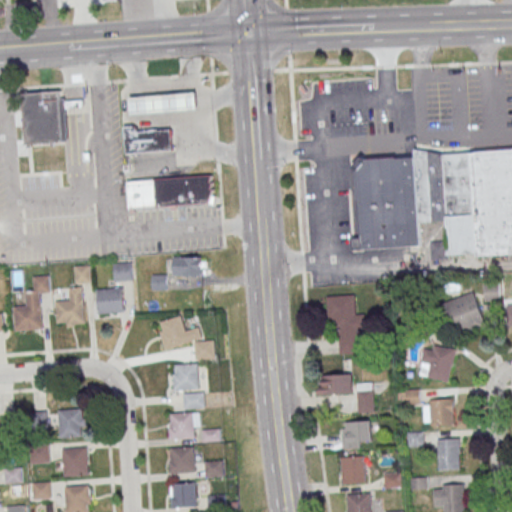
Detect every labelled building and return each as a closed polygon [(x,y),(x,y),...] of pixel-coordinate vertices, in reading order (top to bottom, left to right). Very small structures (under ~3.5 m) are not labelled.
[(22,94),(59,91),(60,99),(65,99),(66,102),(83,101),(84,107),(66,109),(68,140),(26,143),(22,94)] [(197,110),(133,115),(131,98),(196,93),(197,110)] [(126,153),(124,127),(133,126),(137,132),(170,130),(172,151),(126,153)] [(417,156),(416,149),(445,154),(511,149),(511,254),(432,260),(431,242),(450,240),(449,220),(421,222),(417,156)] [(421,222),(423,246),(363,250),(358,171),(354,168),(364,156),(367,159),(417,156),(421,222)] [(128,209),(213,206),(211,176),(127,179),(128,209)] [(202,257),(173,257),(173,276),(202,276),(202,257)] [(113,265),(131,264),(132,281),(114,282),(113,265)] [(74,268),(90,266),(91,283),(75,284),(74,268)] [(13,308),(15,333),(43,331),(40,294),(50,293),(49,276),(33,278),(34,293),(25,293),(26,306),(13,308)] [(69,289),(82,288),(84,324),(75,325),(75,328),(67,329),(66,323),(57,324),(55,302),(70,301),(69,289)] [(96,291),(122,289),(124,313),(98,316),(96,291)] [(444,302),(454,334),(485,324),(475,292),(444,302)] [(332,296),(334,354),(360,353),(358,294),(332,296)] [(160,323),(181,317),(186,332),(199,328),(203,339),(165,351),(159,333),(163,332),(160,323)] [(195,343),(213,342),(214,359),(196,360),(195,343)] [(455,349),(424,345),(420,376),(450,381),(455,349)] [(173,364),(173,389),(199,389),(199,364),(173,364)] [(321,375),(321,394),(353,394),(353,375),(321,375)] [(358,385),(358,412),(375,412),(375,385),(358,385)] [(183,395),(204,393),(205,409),(184,410),(183,395)] [(455,398),(430,398),(430,425),(455,425),(455,398)] [(84,437),(84,409),(59,409),(59,437),(84,437)] [(169,415),(194,414),(195,439),(170,440),(169,429),(170,429),(169,415)] [(342,422),(342,447),(373,446),(373,421),(342,422)] [(408,432),(408,447),(424,447),(424,432),(408,432)] [(438,470),(461,470),(460,439),(438,439),(438,470)] [(30,447),(48,446),(49,463),(31,464),(30,447)] [(63,450),(87,448),(89,474),(65,475),(63,450)] [(170,450),(194,448),(195,473),(170,475),(169,463),(171,463),(170,450)] [(365,456),(342,456),(342,483),(365,483),(365,456)] [(205,462),(222,461),(223,478),(206,479),(205,462)] [(4,467),(22,466),(23,483),(5,485),(4,467)] [(402,472),(385,472),(385,487),(402,487),(402,472)] [(32,484),(50,483),(51,500),(34,502),(32,484)] [(171,485),(195,483),(197,508),(172,510),(171,498),(172,498),(171,485)] [(463,511),(463,484),(441,484),(441,511),(463,511)] [(66,485),(66,511),(91,511),(91,485),(66,485)] [(347,511),(372,511),(372,494),(347,495),(347,511)] [(208,511),(207,497),(224,496),(225,511),(208,511)]
